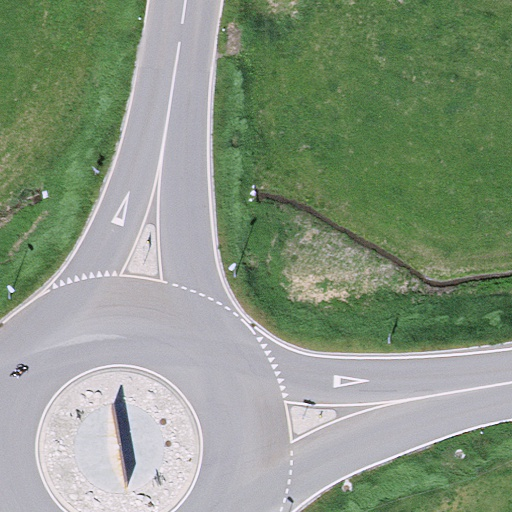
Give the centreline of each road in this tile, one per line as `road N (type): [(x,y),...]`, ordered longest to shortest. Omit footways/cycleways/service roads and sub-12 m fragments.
road 1 (tertiary): [(117,339),(166,0)]
road 2 (primary): [(511,387),(227,436)]
road 3 (primary): [(227,436),(212,400),(187,371),(117,339)]
road 4 (primary): [(117,339),(78,340),(40,354),(0,391)]
